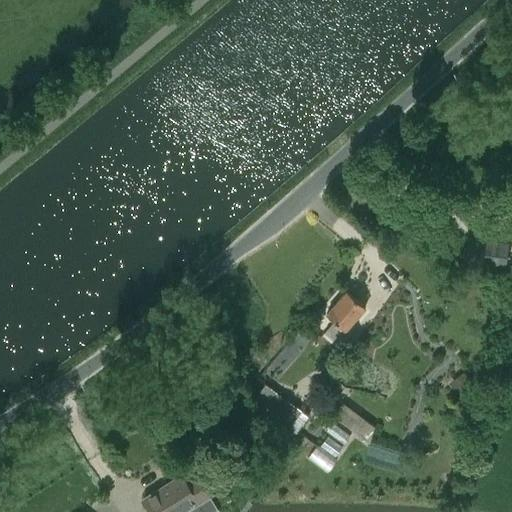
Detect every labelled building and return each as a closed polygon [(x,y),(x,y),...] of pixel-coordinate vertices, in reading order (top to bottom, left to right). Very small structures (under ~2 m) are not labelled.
[(500,267),(504,241),(468,237),(465,261),(500,267)] [(335,321),(325,332),(335,341),(345,330),(366,306),(347,290),(327,314),(335,321)] [(460,396),(474,386),(465,375),(452,385),(460,396)] [(289,427),(302,410),(267,383),(254,400),(289,427)] [(343,402),(333,416),(369,443),(375,426),(343,402)] [(302,410),(289,427),(296,432),(309,415),(302,410)] [(182,474),(143,498),(151,511),(182,511),(199,502),(204,511),(220,511),(197,474),(186,481),(182,474)]
